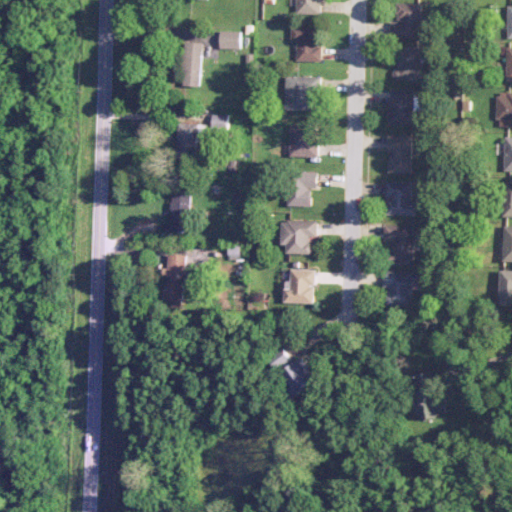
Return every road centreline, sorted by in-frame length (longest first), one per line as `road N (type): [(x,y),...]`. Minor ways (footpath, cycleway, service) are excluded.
road 1 (residential): [(106,0),(91,511)]
road 2 (residential): [(360,0),(353,319)]
